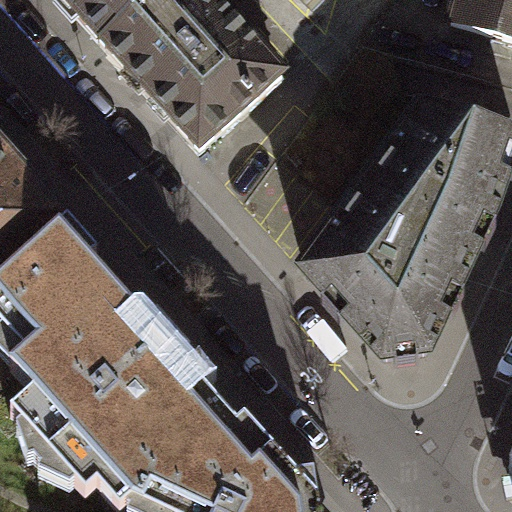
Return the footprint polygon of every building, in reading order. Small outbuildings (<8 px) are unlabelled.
[(59,0),(101,52),(154,0),(59,0)] [(208,0),(154,0),(101,52),(197,152),(282,84),(208,0)] [(299,0),(311,11),(321,0),(299,0)] [(511,0),(450,0),(444,26),(511,44),(511,0)] [(511,174),(511,130),(414,101),(293,268),(293,274),(379,367),(432,360),(494,223),(511,174)] [(0,279),(60,228),(0,154),(0,279)] [(127,511),(132,507),(142,511),(221,511),(229,497),(275,457),(246,423),(238,432),(180,367),(189,361),(155,323),(145,330),(89,270),(96,258),(60,228),(0,279),(0,332),(21,358),(11,372),(31,399),(11,418),(85,502),(98,493),(115,511),(127,511)] [(295,481),(275,457),(229,497),(221,511),(318,511),(315,479),(295,481)]
